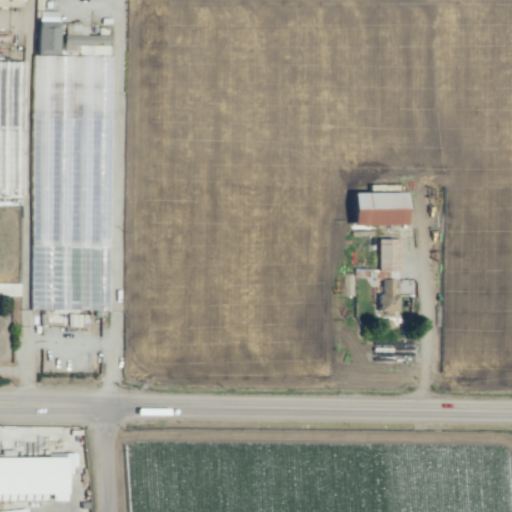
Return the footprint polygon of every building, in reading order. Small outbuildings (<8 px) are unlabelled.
[(36,53),(57,54),(57,11),(37,10),(36,53)] [(0,175),(0,151),(27,154),(20,79),(8,86),(13,146),(0,143),(0,130),(3,127),(0,126),(0,192),(23,190),(21,167),(3,176),(0,175)] [(349,225),(402,224),(402,192),(349,192),(349,225)] [(376,311),(396,311),(396,238),(376,238),(376,278),(380,278),(380,293),(376,293),(376,311)] [(0,295),(19,295),(18,282),(0,282),(0,295)] [(0,457),(64,457),(64,493),(0,493),(0,457)]
